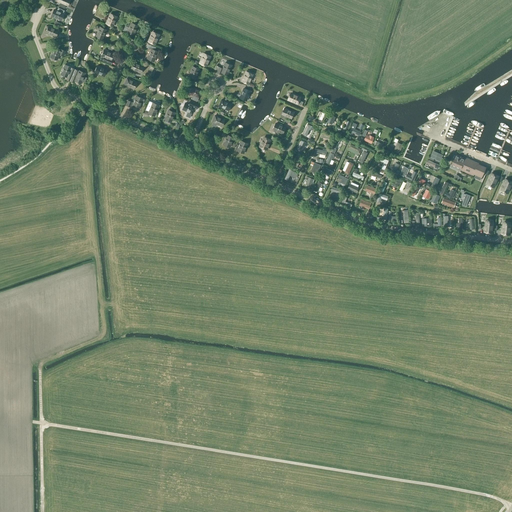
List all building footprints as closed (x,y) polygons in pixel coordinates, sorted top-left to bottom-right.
[(57,11),(54,9),(51,16),(61,20),(64,14),(61,12),(62,10),(58,8),(57,11)] [(112,26),(116,17),(110,14),(106,23),(112,26)] [(127,32),(134,35),(138,26),(131,23),(129,28),(125,26),(123,30),(127,32)] [(49,34),(55,37),(58,30),(49,26),(46,33),(45,34),(48,35),(49,34)] [(96,36),(102,39),(106,30),(100,27),(96,36)] [(159,35),(152,32),(148,41),(155,44),(159,35)] [(146,47),(151,50),(147,58),(154,61),(158,52),(154,50),(156,47),(147,44),(146,47)] [(60,50),(54,48),(50,57),(57,60),(59,54),(63,56),(65,51),(60,49),(60,50)] [(113,60),(111,59),(113,54),(104,50),(101,56),(103,57),(102,61),(111,65),(113,60)] [(206,66),(210,57),(203,54),(199,63),(206,66)] [(131,69),(129,72),(135,75),(136,71),(140,73),(143,66),(134,62),(131,69)] [(219,67),(216,73),(220,74),(221,72),(227,75),(231,65),(224,63),(222,68),(219,67)] [(66,79),(70,81),(75,69),(65,65),(61,74),(67,77),(66,79)] [(104,76),(106,70),(97,66),(94,72),(104,76)] [(195,79),(199,69),(192,67),(188,76),(195,79)] [(85,73),(75,69),(70,81),(74,83),(75,80),(81,83),(82,80),(84,81),(84,82),(86,78),(83,76),(85,73)] [(247,72),(246,71),(242,81),(248,84),(252,74),(251,74),(252,73),(251,72),(248,70),(247,71),(247,72)] [(127,78),(124,85),(133,89),(136,82),(127,78)] [(191,99),(197,102),(201,91),(192,87),(189,94),(193,95),(191,99)] [(246,100),(250,91),(244,88),(240,98),(246,100)] [(290,95),(288,100),(298,104),(298,103),(301,105),(303,101),(299,100),(300,97),(295,95),(291,93),(290,95)] [(130,105),(138,109),(141,103),(143,103),(144,100),(136,96),(133,103),(128,100),(126,105),(129,107),(130,105)] [(231,104),(221,100),(218,106),(228,110),(231,104)] [(148,113),(155,115),(159,106),(153,103),(153,102),(149,101),(145,110),(149,112),(148,113)] [(188,104),(185,103),(182,110),(191,114),(194,109),(196,110),(197,109),(199,104),(190,101),(188,104)] [(291,118),(294,112),(285,108),(282,114),(291,118)] [(164,119),(171,122),(175,113),(168,110),(164,119)] [(325,121),(330,123),(333,116),(328,113),(325,121)] [(221,126),(224,120),(214,116),(212,122),(221,126)] [(305,135),(307,130),(307,129),(310,124),(306,122),(300,132),(305,135)] [(283,134),(285,127),(276,123),(273,130),(283,134)] [(364,129),(361,137),(370,141),(371,137),(365,135),(367,130),(364,129)] [(227,135),(223,144),(229,147),(233,138),(227,135)] [(267,149),(271,140),(264,137),(260,146),(267,149)] [(237,150),(243,153),(247,144),(241,141),(239,145),(237,144),(235,149),(237,150)] [(355,152),(357,146),(348,143),(346,149),(355,152)] [(331,163),(333,157),(330,156),(331,152),(328,151),(325,161),(331,163)] [(427,158),(438,161),(440,156),(429,152),(427,158)] [(301,160),(299,159),(300,156),(293,153),(290,161),(295,163),(296,161),(300,163),(301,160)] [(464,158),(456,155),(455,156),(454,155),(453,158),(454,158),(450,167),(459,171),(460,169),(473,175),(474,174),(475,174),(481,177),(486,167),(478,164),(478,163),(465,157),(464,158)] [(426,158),(423,164),(431,168),(434,162),(426,158)] [(310,159),(308,163),(311,164),(309,168),(313,171),(317,163),(310,159)] [(347,173),(351,162),(347,160),(343,171),(347,173)] [(397,173),(398,170),(395,168),(397,162),(394,161),(390,169),(397,173)] [(325,178),(331,171),(323,165),(320,169),(323,171),(320,175),(325,178)] [(404,170),(409,173),(411,169),(403,165),(399,172),(402,174),(404,170)] [(411,169),(409,174),(405,172),(403,176),(411,179),(415,171),(411,169)] [(361,172),(356,170),(356,171),(354,170),(352,175),(360,179),(361,175),(360,175),(361,172)] [(489,182),(488,184),(494,187),(495,184),(499,176),(492,173),(490,177),(489,177),(488,179),(489,179),(488,181),(489,182)] [(308,185),(312,177),(305,174),(302,182),(308,185)] [(336,175),(333,181),(341,184),(344,178),(336,175)] [(396,186),(399,179),(393,176),(390,183),(396,186)] [(312,189),(319,191),(322,179),(316,177),(312,189)] [(402,179),(398,187),(401,189),(406,181),(402,179)] [(503,187),(501,190),(507,193),(509,190),(511,183),(511,181),(506,179),(504,182),(504,181),(503,184),(502,187),(503,187)] [(448,183),(445,181),(439,193),(442,194),(448,183)] [(374,192),(375,187),(364,184),(363,189),(374,192)] [(412,195),(417,187),(413,184),(408,193),(412,195)] [(328,192),(338,195),(340,190),(330,187),(328,192)] [(426,192),(428,194),(430,190),(424,187),(421,193),(424,195),(426,192)] [(383,205),(387,194),(378,191),(375,202),(383,205)] [(437,194),(431,193),(428,200),(434,202),(437,194)] [(351,202),(343,200),(345,196),(342,195),(339,202),(350,205),(351,202)] [(359,197),(357,204),(367,208),(369,201),(359,197)] [(452,206),(453,200),(440,197),(439,203),(452,206)] [(484,226),(484,228),(485,228),(484,231),(492,232),(493,223),(493,220),(487,220),(486,223),(486,222),(485,226),(484,226)] [(502,228),(502,230),(502,233),(510,234),(511,225),(510,225),(510,222),(504,222),(504,225),(503,224),(503,228),(502,228)]
